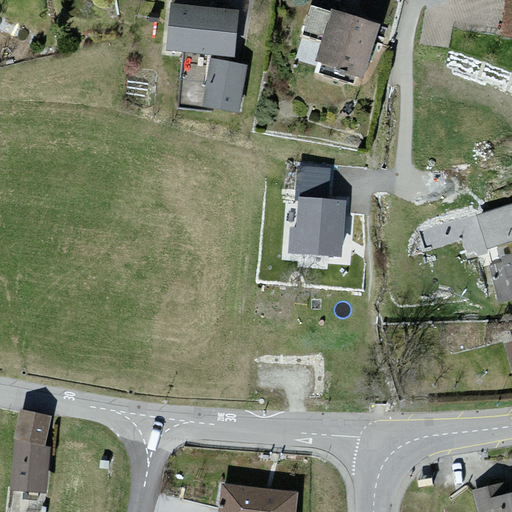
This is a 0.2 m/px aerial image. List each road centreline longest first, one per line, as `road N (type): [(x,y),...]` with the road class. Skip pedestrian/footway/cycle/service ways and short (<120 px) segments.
road 1 (residential): [(381,438),(157,417),(0,391)]
road 2 (tertiary): [(511,425),(381,438)]
